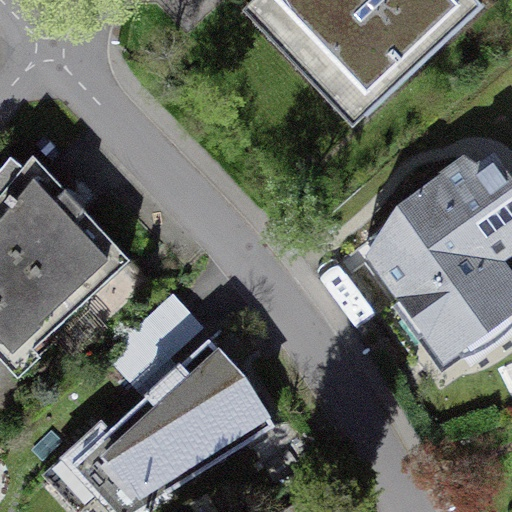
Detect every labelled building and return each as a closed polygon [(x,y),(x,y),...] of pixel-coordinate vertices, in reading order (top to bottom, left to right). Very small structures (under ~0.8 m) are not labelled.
[(258,0),(366,115),(483,4),(478,0),(258,0)] [(84,210),(85,208),(33,155),(0,195),(0,325),(24,352),(127,258),(84,210)] [(395,214),(406,229),(509,228),(511,225),(511,187),(493,161),(472,176),(464,165),(395,214)] [(366,240),(374,252),(406,229),(395,214),(366,240)] [(511,242),(511,232),(509,228),(406,229),(374,252),(445,350),(511,302),(511,283),(492,256),(511,242)] [(244,377),(208,338),(71,463),(99,492),(105,486),(121,511),(132,511),(273,424),(244,377)] [(71,463),(83,452),(75,444),(43,473),(78,511),(99,492),(71,463)] [(288,511),(324,511),(316,495),(288,511)]
